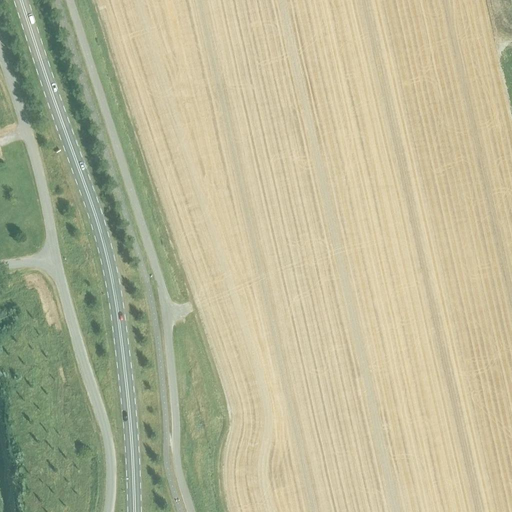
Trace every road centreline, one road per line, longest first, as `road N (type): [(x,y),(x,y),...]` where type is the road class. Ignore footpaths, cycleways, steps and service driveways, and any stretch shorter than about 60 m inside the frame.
road 1 (unclassified): [(68,0),(162,285),(177,467),(191,511)]
road 2 (secondary): [(134,511),(110,270),(20,0)]
road 3 (unclassified): [(107,511),(108,446),(56,260)]
road 4 (unclassified): [(56,260),(0,50)]
